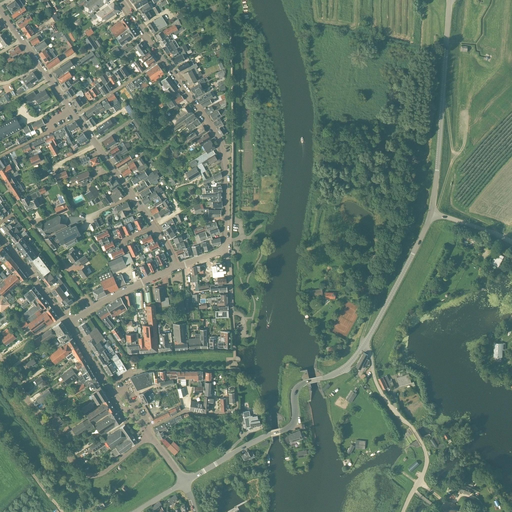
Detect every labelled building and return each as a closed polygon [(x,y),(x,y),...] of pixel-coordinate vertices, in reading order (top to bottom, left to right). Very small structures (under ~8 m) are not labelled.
[(14,0),(7,5),(12,13),(23,5),(20,0),(14,0)] [(105,3),(108,0),(89,0),(82,5),(83,8),(85,7),(89,11),(92,9),(94,11),(105,3)] [(147,0),(141,0),(140,1),(134,4),(137,8),(148,2),(147,0)] [(116,13),(119,10),(113,2),(95,15),(100,21),(104,18),(106,21),(116,13)] [(141,14),(145,12),(150,8),(153,7),(151,3),(148,5),(147,3),(137,9),(141,14)] [(160,4),(152,8),(156,15),(163,10),(161,5),(160,4)] [(28,11),(26,9),(25,6),(12,15),(15,20),(28,11)] [(145,12),(141,14),(146,21),(153,16),(149,10),(145,12)] [(24,18),(17,23),(20,27),(32,19),(30,15),(26,17),(25,18),(24,18)] [(153,32),(167,24),(162,16),(148,24),(153,32)] [(114,35),(116,37),(126,29),(131,26),(124,17),(110,29),(114,35)] [(171,23),(172,26),(163,31),(163,30),(155,35),(159,40),(168,34),(170,33),(173,31),(178,29),(177,27),(181,25),(178,19),(171,23)] [(56,22),(50,25),(54,32),(60,29),(56,22)] [(21,28),(24,33),(32,27),(31,25),(30,26),(28,23),(21,28)] [(131,26),(126,29),(127,30),(116,37),(122,45),(137,35),(131,26)] [(32,27),(24,33),(27,38),(35,33),(33,30),(34,29),(32,27)] [(61,28),(49,35),(50,37),(55,34),(58,39),(65,35),(61,28)] [(0,41),(3,46),(10,41),(4,32),(0,34),(0,41)] [(168,34),(159,40),(163,46),(169,42),(172,41),(174,40),(170,33),(168,34)] [(40,41),(39,40),(42,38),(40,34),(37,36),(30,40),(31,42),(31,43),(32,45),(33,45),(33,46),(34,45),(40,41)] [(84,39),(92,51),(98,47),(90,36),(84,39)] [(169,42),(163,46),(166,52),(179,46),(175,39),(174,40),(169,42)] [(44,40),(35,47),(38,51),(47,45),(44,40)] [(141,42),(135,46),(142,56),(148,52),(141,42)] [(185,44),(180,47),(170,51),(172,56),(179,53),(178,51),(182,49),(183,53),(185,52),(188,50),(185,44)] [(18,46),(9,52),(10,54),(9,55),(10,56),(11,55),(12,57),(21,51),(18,46)] [(39,53),(42,58),(52,51),(54,50),(53,48),(51,49),(49,47),(46,49),(39,53)] [(74,51),(71,47),(70,47),(64,52),(68,57),(75,52),(74,51)] [(112,50),(115,55),(120,52),(117,47),(112,50)] [(56,55),(52,51),(42,58),(45,63),(52,58),(56,55)] [(80,60),(83,64),(91,59),(91,58),(95,56),(93,52),(89,55),(88,54),(80,60)] [(152,56),(149,52),(141,58),(144,61),(152,56)] [(185,52),(183,53),(182,54),(172,59),(175,65),(185,60),(184,56),(186,55),(185,52)] [(486,54),(483,59),(489,62),(492,57),(486,54)] [(149,66),(156,61),(152,56),(146,61),(149,66)] [(61,61),(58,58),(57,57),(46,64),(50,69),(61,61)] [(56,76),(73,65),(70,60),(53,71),(56,76)] [(137,60),(135,61),(133,62),(135,66),(140,72),(144,70),(142,67),(140,64),(139,63),(137,60)] [(186,62),(179,66),(181,71),(187,67),(188,68),(194,65),(192,61),(191,60),(188,61),(186,62)] [(149,75),(160,67),(158,64),(146,72),(149,75)] [(194,65),(188,68),(189,70),(184,73),(187,78),(198,72),(196,68),(198,67),(196,64),(194,65)] [(124,66),(119,69),(124,77),(129,74),(124,66)] [(153,82),(164,73),(160,68),(149,76),(153,82)] [(124,77),(119,69),(114,72),(120,80),(124,77)] [(198,72),(187,78),(190,84),(197,80),(196,78),(198,76),(199,77),(202,75),(200,71),(198,73),(198,72)] [(23,79),(29,88),(33,85),(32,83),(34,81),(35,82),(38,80),(37,79),(38,79),(35,75),(36,75),(34,72),(33,73),(33,72),(23,79)] [(58,78),(61,83),(70,78),(70,77),(67,72),(58,78)] [(114,88),(111,84),(109,81),(107,82),(102,75),(100,77),(109,91),(114,88)] [(132,81),(136,87),(139,86),(142,90),(144,88),(143,88),(141,84),(144,83),(141,79),(140,76),(132,81)] [(169,94),(176,89),(168,77),(160,81),(158,83),(160,86),(163,84),(162,83),(166,89),(165,89),(166,90),(164,91),(164,92),(166,94),(167,95),(168,93),(169,94)] [(70,78),(61,83),(61,84),(61,85),(62,87),(63,87),(65,89),(71,85),(72,85),(79,81),(78,79),(73,81),(70,78)] [(94,81),(103,95),(108,92),(103,85),(101,86),(96,79),(94,81)] [(201,85),(202,84),(201,84),(205,82),(204,79),(200,81),(197,82),(198,84),(191,88),(194,93),(202,88),(201,85)] [(133,90),(136,87),(132,81),(126,86),(128,89),(131,87),(133,90)] [(95,86),(90,90),(95,96),(98,94),(98,93),(100,92),(95,86)] [(202,88),(194,93),(196,97),(205,93),(213,88),(212,86),(204,90),(202,88)] [(69,98),(75,94),(75,93),(71,87),(65,92),(69,98)] [(84,94),(84,93),(89,100),(95,96),(90,90),(87,92),(86,90),(85,90),(83,88),(81,90),(83,93),(84,94)] [(45,90),(34,96),(36,99),(38,103),(45,100),(46,100),(48,99),(48,97),(49,97),(45,90)] [(75,93),(75,94),(77,96),(72,100),(77,108),(84,104),(80,98),(84,95),(83,94),(83,93),(81,90),(75,93)] [(36,99),(34,96),(36,95),(33,91),(26,95),(24,97),(28,103),(36,99)] [(197,99),(200,104),(213,97),(210,92),(197,99)] [(107,97),(107,98),(116,111),(122,107),(113,93),(107,97)] [(6,94),(0,97),(0,105),(6,102),(10,100),(8,96),(6,94)] [(175,100),(178,104),(184,99),(181,96),(175,100)] [(215,96),(213,97),(200,104),(203,108),(215,101),(214,98),(216,97),(215,96)] [(168,107),(169,108),(169,109),(170,108),(172,107),(177,104),(175,100),(173,97),(168,100),(166,102),(167,104),(166,105),(168,107)] [(221,108),(226,106),(225,98),(218,103),(217,102),(204,110),(207,114),(214,110),(216,109),(216,108),(220,106),(221,108)] [(106,109),(111,106),(107,99),(104,101),(103,100),(102,101),(102,102),(101,102),(106,109)] [(100,102),(96,105),(98,108),(100,112),(101,112),(105,109),(104,108),(100,102)] [(129,103),(124,106),(132,119),(137,115),(129,103)] [(96,105),(91,108),(94,113),(95,115),(100,112),(98,108),(96,105)] [(174,126),(193,113),(187,105),(182,108),(183,110),(171,118),(169,120),(172,123),(171,124),(172,125),(173,124),(174,126)] [(88,117),(94,113),(91,108),(85,112),(88,117)] [(226,110),(224,111),(220,114),(218,110),(210,115),(213,120),(221,116),(226,114),(227,113),(226,110)] [(84,121),(88,118),(84,112),(80,115),(84,121)] [(182,126),(186,123),(187,124),(197,118),(194,113),(187,118),(187,119),(184,121),(173,128),(175,131),(182,126)] [(222,122),(222,123),(226,121),(226,117),(221,120),(221,119),(222,118),(222,116),(213,121),(216,126),(222,122)] [(0,140),(18,131),(17,131),(22,129),(15,117),(9,120),(7,121),(0,125),(0,140)] [(90,128),(96,123),(97,124),(99,122),(98,120),(95,122),(93,119),(94,119),(93,117),(92,117),(86,121),(90,128)] [(187,127),(190,131),(200,123),(197,118),(186,126),(187,127)] [(42,119),(31,124),(34,130),(45,124),(42,119)] [(107,121),(97,128),(101,134),(111,127),(113,125),(109,119),(107,121)] [(66,126),(70,134),(72,133),(77,130),(80,129),(75,121),(74,121),(66,126)] [(226,123),(226,121),(222,123),(217,126),(218,127),(217,128),(221,135),(222,135),(223,135),(225,134),(225,133),(225,132),(224,130),(225,129),(223,126),(226,123)] [(26,134),(31,131),(28,125),(22,128),(26,134)] [(68,140),(69,142),(71,141),(68,135),(71,134),(66,126),(62,128),(65,136),(68,140)] [(189,142),(197,136),(198,137),(206,132),(203,126),(195,132),(194,131),(186,137),(189,142)] [(65,136),(62,128),(57,131),(61,138),(65,136)] [(57,131),(52,133),(56,140),(61,138),(57,131)] [(18,140),(18,141),(18,142),(19,142),(20,144),(28,141),(27,138),(32,135),(30,132),(23,135),(24,136),(18,140)] [(56,140),(52,133),(48,135),(52,141),(53,141),(55,145),(56,144),(57,145),(59,147),(63,145),(62,143),(61,142),(58,144),(57,142),(56,140)] [(83,133),(76,138),(78,141),(80,144),(84,141),(87,138),(83,133)] [(201,145),(211,138),(207,133),(197,139),(201,145)] [(48,135),(43,137),(47,144),(48,143),(50,145),(48,146),(49,148),(53,155),(59,152),(57,148),(55,145),(53,141),(52,141),(48,135)] [(107,148),(116,142),(111,136),(103,141),(107,148)] [(159,136),(153,140),(155,143),(156,143),(158,145),(163,142),(159,136)] [(47,144),(43,137),(32,142),(36,149),(37,151),(40,149),(38,145),(41,144),(43,146),(47,144)] [(206,152),(194,159),(197,164),(198,164),(212,156),(209,152),(215,148),(211,140),(203,146),(206,152)] [(25,154),(32,151),(29,144),(22,147),(25,154)] [(120,144),(110,150),(113,155),(120,151),(124,149),(126,148),(124,145),(122,147),(120,144)] [(120,151),(111,157),(115,163),(122,158),(120,156),(128,151),(126,148),(124,149),(120,151)] [(38,154),(34,155),(31,157),(29,158),(32,165),(41,161),(38,154)] [(132,159),(131,159),(133,158),(134,156),(133,154),(131,154),(129,155),(116,164),(118,168),(132,159)] [(81,164),(83,163),(84,165),(89,162),(91,165),(92,165),(92,166),(100,162),(97,156),(90,160),(89,158),(88,159),(86,155),(79,159),(79,160),(80,163),(81,164)] [(203,165),(207,163),(208,165),(210,164),(217,160),(214,155),(204,161),(201,162),(203,165)] [(141,156),(137,159),(141,165),(145,162),(141,156)] [(136,167),(141,165),(137,159),(127,165),(129,167),(121,172),(124,176),(132,171),(131,171),(136,167)] [(197,164),(194,159),(189,163),(192,167),(197,164)] [(148,165),(149,168),(155,164),(153,161),(153,162),(151,160),(147,163),(148,165)] [(203,165),(201,162),(196,165),(201,173),(202,172),(206,171),(203,165)] [(10,164),(7,165),(0,169),(0,172),(1,175),(12,169),(10,164)] [(201,175),(196,166),(185,173),(190,182),(201,175)] [(10,176),(9,175),(10,175),(14,172),(12,169),(1,175),(4,179),(10,176)] [(10,176),(10,175),(9,175),(10,176),(4,179),(10,188),(15,185),(19,183),(15,176),(19,174),(17,171),(10,176)] [(79,183),(81,182),(82,185),(83,186),(87,184),(88,183),(86,180),(91,178),(88,171),(70,178),(72,182),(77,180),(79,183)] [(144,180),(154,174),(152,171),(147,175),(144,171),(131,179),(134,184),(143,178),(144,180)] [(208,185),(207,182),(215,179),(215,180),(222,177),(221,172),(204,180),(204,184),(205,187),(208,185)] [(148,186),(147,185),(150,183),(160,177),(157,173),(156,173),(156,174),(136,187),(139,192),(148,186)] [(113,188),(119,184),(116,180),(113,182),(111,179),(107,182),(112,189),(113,188)] [(208,185),(205,187),(205,192),(212,192),(212,193),(221,192),(222,192),(222,186),(220,186),(220,184),(217,185),(218,186),(212,187),(208,188),(208,185)] [(23,196),(22,196),(15,185),(10,188),(17,199),(23,196)] [(100,194),(94,185),(89,188),(90,191),(85,194),(89,200),(91,199),(95,197),(100,194)] [(115,202),(123,197),(119,190),(117,188),(113,191),(114,193),(111,196),(115,202)] [(143,198),(154,191),(152,188),(150,189),(149,188),(140,194),(143,198)] [(202,198),(208,198),(210,197),(210,201),(222,200),(221,192),(205,193),(205,188),(201,188),(202,194),(199,194),(199,198),(202,198)] [(39,190),(36,192),(28,195),(29,197),(28,198),(27,196),(22,199),(24,204),(24,205),(25,207),(26,208),(28,210),(32,208),(31,206),(33,205),(34,207),(39,205),(36,198),(38,196),(41,195),(40,194),(39,190)] [(154,204),(156,207),(163,203),(162,201),(161,200),(155,191),(142,200),(145,204),(156,197),(159,201),(154,204)] [(105,196),(103,193),(101,195),(108,204),(112,201),(107,194),(105,196)] [(165,208),(159,212),(161,217),(170,212),(169,209),(172,207),(167,198),(162,201),(163,203),(165,206),(166,208),(165,208)] [(120,213),(122,217),(129,214),(127,211),(131,209),(127,202),(117,207),(117,208),(114,209),(114,210),(113,211),(113,212),(114,213),(115,214),(116,215),(117,215),(120,213)] [(156,207),(150,210),(153,214),(159,210),(158,209),(160,207),(161,207),(161,208),(164,206),(165,208),(166,208),(165,206),(163,203),(156,207)] [(61,210),(56,212),(57,214),(68,209),(66,204),(60,206),(61,210)] [(210,209),(204,209),(204,212),(208,212),(208,216),(220,217),(220,210),(210,210),(210,209)] [(175,215),(179,224),(184,222),(180,213),(175,215)] [(422,226),(425,217),(419,214),(415,224),(422,226)] [(67,226),(59,215),(36,226),(44,237),(50,234),(49,232),(52,231),(53,233),(67,226)] [(102,225),(98,217),(93,220),(97,227),(102,225)] [(142,222),(143,222),(141,218),(140,219),(140,218),(138,218),(138,217),(135,219),(135,220),(131,222),(134,228),(137,226),(138,229),(144,226),(142,222)] [(5,224),(2,226),(6,232),(12,227),(10,225),(11,224),(12,225),(15,223),(13,220),(6,226),(5,224)] [(196,235),(206,231),(217,227),(215,221),(206,224),(194,229),(196,235)] [(10,238),(19,232),(16,228),(21,225),(19,222),(12,227),(6,232),(10,238)] [(130,222),(122,226),(126,235),(131,232),(130,229),(133,228),(130,222)] [(59,231),(61,235),(65,242),(75,237),(80,235),(76,225),(71,228),(70,226),(59,231)] [(163,230),(166,235),(173,231),(170,226),(163,230)] [(125,235),(121,227),(112,230),(115,236),(118,235),(119,238),(125,235)] [(202,242),(208,240),(212,239),(211,236),(219,233),(217,227),(206,231),(207,235),(210,234),(210,235),(207,236),(205,232),(194,236),(197,243),(202,242)] [(107,230),(96,235),(98,241),(100,243),(102,242),(108,239),(107,237),(110,235),(107,230)] [(18,232),(10,238),(14,243),(22,237),(24,235),(27,233),(25,231),(20,235),(19,233),(18,233),(18,232)] [(45,238),(49,243),(57,238),(56,237),(58,237),(57,236),(61,235),(59,231),(55,233),(45,238)] [(173,231),(166,235),(169,239),(179,233),(178,231),(174,233),(173,231)] [(147,243),(153,240),(151,234),(148,235),(147,233),(141,235),(143,239),(142,240),(143,243),(144,243),(145,244),(147,243)] [(185,235),(182,236),(181,235),(173,238),(175,243),(185,239),(187,238),(190,237),(189,234),(188,234),(187,234),(185,234),(185,235)] [(459,234),(456,243),(455,248),(462,250),(464,245),(465,246),(467,241),(459,239),(457,243),(456,243),(459,234)] [(62,244),(64,243),(65,242),(61,235),(57,236),(58,237),(56,237),(57,238),(49,243),(54,249),(60,245),(58,242),(60,241),(62,244)] [(469,240),(479,243),(480,241),(481,238),(472,235),(471,235),(469,240)] [(14,243),(17,246),(25,241),(22,237),(14,243)] [(65,242),(64,243),(67,248),(78,241),(75,237),(65,242)] [(110,242),(108,239),(102,242),(106,250),(115,246),(112,241),(110,242)] [(154,242),(153,240),(147,243),(149,246),(147,247),(149,251),(149,250),(151,250),(151,251),(160,247),(157,241),(154,242)] [(211,249),(209,244),(208,240),(202,242),(199,243),(200,247),(202,246),(201,245),(203,245),(204,250),(211,249)] [(28,244),(25,241),(17,246),(20,250),(28,244)] [(185,241),(183,241),(176,245),(178,250),(185,247),(185,244),(186,244),(185,241)] [(127,245),(132,256),(134,256),(134,257),(137,255),(137,254),(138,254),(137,251),(139,250),(137,244),(134,245),(133,242),(127,245)] [(29,244),(28,244),(20,250),(23,254),(31,247),(29,244)] [(194,255),(201,253),(198,244),(191,246),(194,255)] [(118,246),(112,249),(113,251),(111,253),(113,258),(125,253),(122,247),(119,249),(118,246)] [(26,258),(34,251),(31,247),(23,254),(26,258)] [(67,255),(72,262),(78,258),(73,251),(74,250),(73,247),(68,250),(70,253),(67,255)] [(177,256),(185,253),(186,256),(192,254),(189,247),(183,249),(184,249),(176,252),(177,256)] [(34,251),(26,258),(29,261),(37,255),(34,251)] [(155,256),(159,264),(165,262),(164,259),(166,258),(164,252),(160,254),(159,253),(156,254),(156,255),(155,256)] [(6,253),(0,257),(0,260),(1,261),(2,261),(3,261),(4,261),(10,256),(7,253),(6,253)] [(29,261),(29,262),(34,269),(39,265),(38,264),(45,259),(42,255),(40,253),(37,255),(29,261)] [(498,266),(503,257),(498,254),(494,261),(493,260),(491,262),(498,266)] [(8,266),(14,262),(10,256),(4,261),(2,263),(6,268),(8,266)] [(108,262),(113,273),(127,267),(122,256),(108,262)] [(147,263),(151,271),(157,269),(155,266),(158,265),(155,259),(152,260),(152,259),(152,258),(146,261),(147,263)] [(39,265),(34,269),(38,273),(43,280),(50,274),(50,273),(54,271),(52,268),(45,259),(38,264),(39,265)] [(10,273),(12,271),(18,267),(14,262),(8,266),(6,268),(10,273)] [(215,272),(212,273),(213,277),(224,276),(223,273),(226,273),(225,265),(224,262),(219,263),(219,262),(216,262),(216,266),(215,266),(215,272)] [(143,272),(144,275),(150,272),(146,263),(145,264),(144,263),(141,264),(141,265),(137,267),(140,273),(143,272)] [(196,266),(192,267),(190,268),(191,275),(192,282),(195,282),(197,282),(197,274),(202,274),(203,274),(202,265),(196,266)] [(83,278),(89,273),(84,266),(78,271),(83,278)] [(26,277),(18,267),(12,271),(13,273),(11,275),(10,274),(0,282),(0,293),(1,293),(4,296),(4,297),(1,300),(4,303),(7,300),(7,299),(8,300),(11,298),(10,297),(12,296),(9,292),(21,281),(26,277)] [(50,274),(43,280),(48,287),(56,281),(60,278),(57,275),(53,277),(50,274)] [(102,286),(92,291),(94,295),(93,296),(94,298),(96,298),(96,299),(106,294),(119,289),(118,287),(126,284),(121,274),(114,277),(113,276),(100,282),(102,285),(102,286)] [(215,284),(210,285),(210,287),(218,286),(218,284),(222,284),(222,283),(226,283),(226,282),(227,281),(226,278),(225,278),(225,277),(217,278),(218,282),(214,282),(215,284)] [(76,300),(71,294),(67,289),(63,292),(59,286),(59,285),(51,291),(58,300),(58,299),(59,301),(60,301),(61,302),(65,308),(76,300)] [(25,300),(26,301),(28,304),(31,302),(40,294),(34,286),(24,294),(28,299),(25,300)] [(163,306),(169,305),(168,297),(164,298),(163,287),(155,288),(155,289),(154,289),(154,293),(155,293),(156,301),(162,300),(163,306)] [(30,321),(37,316),(32,310),(45,300),(40,294),(31,302),(34,305),(24,313),(30,321)] [(115,300),(106,306),(112,317),(126,309),(126,308),(120,297),(115,300)] [(4,303),(1,300),(0,300),(0,312),(0,313),(10,304),(7,300),(4,303)] [(41,313),(40,312),(43,310),(49,305),(45,300),(32,310),(37,316),(41,313)] [(155,305),(154,305),(148,305),(147,305),(148,325),(156,324),(155,305)] [(113,320),(111,318),(112,317),(106,306),(97,312),(98,313),(110,328),(114,325),(111,321),(113,320)] [(40,312),(41,313),(42,314),(28,324),(35,334),(58,318),(51,307),(45,312),(43,310),(40,312)] [(84,335),(96,328),(90,319),(78,326),(84,335)] [(56,334),(58,337),(67,331),(61,321),(32,341),(36,347),(56,334)] [(187,343),(188,343),(186,323),(173,324),(175,349),(187,348),(187,343)] [(139,347),(140,353),(151,351),(151,344),(158,344),(156,324),(148,325),(143,325),(143,337),(139,338),(139,344),(140,347),(139,347)] [(171,343),(170,333),(161,333),(160,327),(160,324),(157,325),(157,327),(157,334),(159,351),(167,350),(166,343),(171,343)] [(84,335),(87,340),(91,346),(96,343),(98,342),(99,342),(99,341),(104,338),(96,327),(84,335)] [(121,344),(125,341),(123,337),(116,327),(111,330),(121,344)] [(56,347),(58,349),(65,344),(64,343),(71,337),(67,331),(58,337),(62,343),(61,344),(56,347)] [(223,347),(229,347),(229,331),(220,331),(220,336),(218,336),(218,342),(223,342),(223,347)] [(3,342),(6,340),(8,343),(15,337),(11,332),(1,339),(3,342)] [(135,344),(135,341),(134,333),(126,334),(127,341),(127,345),(126,345),(127,352),(129,354),(135,353),(134,344),(135,344)] [(189,348),(200,347),(199,338),(200,338),(200,333),(195,334),(195,338),(188,338),(189,348)] [(65,344),(58,349),(49,355),(55,364),(69,354),(68,353),(72,350),(71,350),(77,345),(72,338),(65,344)] [(106,340),(104,338),(99,341),(99,342),(98,342),(96,343),(91,346),(94,352),(102,346),(101,344),(106,340)] [(501,357),(502,343),(495,343),(494,356),(501,357)] [(102,346),(94,352),(96,355),(110,346),(108,347),(106,344),(102,346)] [(78,361),(84,357),(77,345),(71,350),(72,350),(73,352),(66,357),(68,360),(71,358),(71,359),(72,359),(72,360),(75,358),(77,361),(78,361)] [(110,360),(111,360),(117,355),(116,354),(112,356),(110,352),(113,350),(110,346),(96,355),(102,365),(110,360)] [(359,362),(356,366),(361,369),(363,364),(367,366),(369,361),(366,359),(368,355),(363,353),(359,362)] [(119,358),(117,355),(111,360),(112,359),(114,362),(111,364),(110,362),(103,366),(109,375),(115,371),(118,375),(126,370),(119,358)] [(74,372),(87,363),(84,357),(78,361),(75,364),(75,365),(71,367),(74,372)] [(33,358),(25,363),(29,369),(37,364),(33,358)] [(71,367),(61,375),(67,384),(78,376),(78,377),(90,368),(87,363),(74,372),(71,367)] [(325,398),(321,391),(319,383),(318,379),(322,378),(322,377),(322,376),(322,375),(321,374),(320,374),(320,373),(319,372),(318,372),(317,372),(316,369),(316,364),(315,364),(315,369),(316,373),(317,373),(318,373),(319,374),(320,374),(320,375),(321,375),(321,376),(321,377),(317,378),(318,383),(319,387),(318,387),(319,388),(319,389),(319,390),(319,391),(325,399),(326,399),(327,398),(325,398)] [(88,379),(89,380),(94,376),(90,368),(82,374),(78,378),(80,381),(77,382),(79,385),(88,379)] [(165,381),(165,375),(165,371),(159,372),(160,378),(154,379),(155,383),(159,382),(160,381),(165,381)] [(170,375),(170,380),(173,380),(173,379),(176,379),(176,378),(176,372),(166,371),(165,371),(165,375),(170,375)] [(180,378),(185,378),(185,371),(176,372),(176,378),(176,379),(177,379),(177,384),(181,384),(180,378)] [(190,371),(185,371),(185,378),(191,378),(191,380),(198,380),(198,376),(197,375),(197,371),(191,371),(190,371)] [(309,384),(311,392),(310,401),(308,401),(308,402),(309,402),(311,401),(313,392),(312,391),(312,390),(312,389),(311,389),(311,385),(311,384),(310,379),(305,380),(305,379),(305,378),(305,377),(306,377),(306,376),(307,375),(308,374),(309,374),(308,371),(307,371),(305,371),(305,372),(306,373),(307,373),(308,373),(307,374),(306,374),(306,375),(305,375),(305,376),(304,377),(304,378),(304,380),(304,381),(309,380),(309,384)] [(153,372),(144,373),(130,378),(137,391),(155,384),(154,379),(153,372)] [(399,387),(411,383),(409,374),(397,378),(399,387)] [(383,389),(387,388),(388,391),(389,390),(389,389),(395,387),(392,380),(390,381),(387,375),(378,379),(383,389)] [(89,380),(83,383),(85,386),(86,387),(87,386),(88,385),(89,386),(90,385),(90,386),(89,386),(92,391),(100,386),(94,376),(89,380)] [(84,413),(101,402),(107,398),(101,387),(92,393),(92,392),(91,392),(90,393),(91,394),(89,395),(88,397),(90,399),(91,400),(94,398),(97,402),(95,403),(93,400),(81,408),(84,413)] [(179,397),(186,396),(184,388),(177,389),(179,397)] [(148,390),(147,390),(139,394),(144,404),(152,401),(149,394),(150,394),(150,392),(149,391),(148,390)] [(346,400),(351,403),(357,394),(351,391),(346,400)] [(212,403),(212,397),(204,396),(203,412),(208,412),(208,403),(212,403)] [(107,398),(101,402),(85,413),(88,418),(83,422),(83,421),(72,429),(76,435),(85,429),(93,424),(108,414),(115,409),(107,398)] [(191,401),(189,410),(203,412),(203,403),(191,401)] [(169,416),(181,410),(179,406),(167,412),(169,416)] [(122,421),(115,409),(108,414),(109,416),(95,425),(101,436),(122,421)] [(245,413),(243,413),(244,417),(243,418),(244,422),(245,423),(245,424),(245,425),(245,427),(246,427),(246,429),(248,429),(249,429),(251,428),(251,427),(253,427),(256,426),(260,425),(260,424),(260,422),(259,422),(259,419),(257,419),(257,416),(252,417),(252,416),(250,416),(249,412),(249,411),(245,411),(245,413)] [(155,423),(169,416),(167,412),(153,419),(155,423)] [(280,435),(279,428),(279,423),(284,423),(283,421),(283,420),(282,419),(282,418),(281,417),(280,417),(279,416),(279,413),(281,414),(281,413),(279,412),(278,412),(278,416),(277,416),(277,418),(278,418),(279,418),(280,418),(281,419),(281,420),(282,421),(282,422),(277,422),(278,430),(279,437),(279,438),(280,443),(279,443),(279,444),(280,444),(279,444),(279,446),(281,446),(285,450),(282,444),(281,444),(280,435)] [(271,424),(271,429),(271,431),(272,436),(272,438),(273,445),(272,445),(269,451),(270,451),(272,446),(274,446),(274,445),(274,444),(274,443),(273,438),(272,423),(267,423),(267,422),(267,421),(268,420),(269,419),(270,419),(270,418),(271,418),(272,418),(271,417),(269,413),(268,413),(266,414),(267,415),(268,414),(270,417),(269,417),(268,418),(267,419),(266,420),(266,421),(266,423),(266,425),(271,424)] [(164,423),(167,428),(177,422),(175,418),(164,423)] [(422,425),(418,430),(414,433),(411,429),(410,430),(409,431),(408,432),(408,433),(408,434),(408,435),(408,436),(408,437),(407,438),(400,442),(399,440),(398,441),(398,442),(400,443),(407,439),(408,439),(408,438),(409,438),(409,437),(409,436),(409,435),(409,434),(409,433),(409,432),(410,431),(411,431),(413,435),(417,432),(417,431),(417,432),(418,431),(424,425),(423,424),(422,422),(421,423),(422,425)] [(157,433),(159,439),(161,442),(164,440),(162,437),(165,436),(163,432),(166,431),(168,430),(167,428),(164,423),(154,429),(156,433),(157,433)] [(96,429),(93,424),(85,429),(88,434),(96,429)] [(111,449),(127,439),(132,435),(125,424),(104,439),(103,437),(98,440),(102,445),(106,442),(105,441),(111,449)] [(430,433),(424,425),(418,431),(417,432),(417,431),(417,432),(413,435),(411,431),(410,431),(409,432),(409,433),(409,434),(409,435),(409,436),(409,437),(409,438),(408,438),(408,439),(407,439),(400,443),(404,450),(411,444),(412,444),(412,443),(412,444),(413,443),(412,443),(413,443),(414,443),(414,444),(415,444),(416,444),(417,444),(418,444),(419,444),(420,444),(417,440),(421,437),(421,438),(421,437),(422,437),(422,436),(430,433)] [(76,435),(72,429),(64,434),(68,440),(76,435)] [(303,431),(300,432),(300,431),(288,435),(285,436),(286,438),(285,439),(287,443),(288,443),(290,442),(302,439),(302,438),(305,437),(303,431)] [(419,440),(423,438),(429,435),(430,436),(431,435),(431,434),(430,433),(422,436),(422,437),(421,437),(421,438),(421,437),(417,440),(420,444),(419,444),(418,444),(417,444),(416,444),(415,444),(414,444),(414,443),(413,443),(412,443),(413,443),(412,444),(412,443),(412,444),(411,444),(404,450),(405,451),(406,452),(407,451),(406,450),(412,445),(413,444),(414,445),(415,445),(416,445),(417,445),(418,445),(419,445),(420,445),(421,444),(419,440)] [(446,440),(436,447),(438,450),(452,441),(446,433),(443,435),(446,440)] [(132,435),(127,439),(115,447),(116,448),(111,451),(115,456),(120,453),(120,454),(123,451),(123,452),(137,442),(132,435)] [(164,445),(167,448),(170,444),(165,439),(164,440),(161,442),(164,445)] [(102,445),(98,440),(90,445),(94,452),(103,446),(102,445)] [(366,441),(360,440),(353,440),(353,442),(352,441),(351,444),(346,453),(350,455),(355,446),(355,448),(355,451),(358,451),(358,448),(365,449),(366,441)] [(170,444),(167,448),(174,455),(180,449),(173,441),(170,444)] [(248,451),(241,454),(243,457),(244,459),(249,456),(250,458),(255,456),(253,451),(252,451),(250,452),(249,450),(248,451)] [(411,472),(420,465),(416,461),(408,468),(411,472)] [(472,488),(462,485),(459,491),(470,495),(472,488)] [(169,506),(178,500),(175,495),(166,501),(169,506)] [(98,509),(105,505),(101,499),(95,503),(98,509)] [(164,511),(161,506),(162,506),(160,502),(152,507),(154,511),(155,511),(164,511)]
